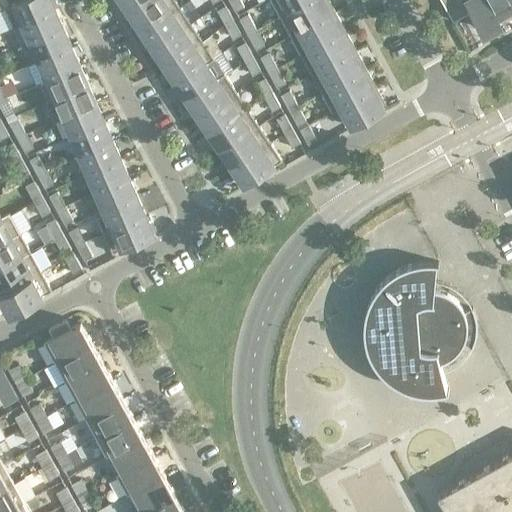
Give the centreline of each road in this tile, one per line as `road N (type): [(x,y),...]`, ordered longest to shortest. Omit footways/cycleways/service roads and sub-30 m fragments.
road 1 (residential): [(191,231),(448,90)]
road 2 (residential): [(191,231),(67,0)]
road 3 (residential): [(223,511),(93,285)]
